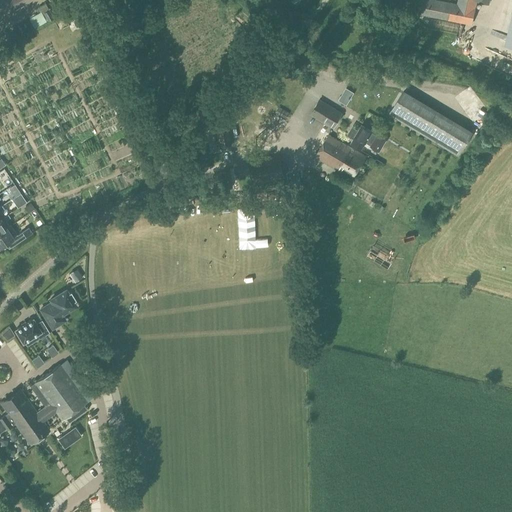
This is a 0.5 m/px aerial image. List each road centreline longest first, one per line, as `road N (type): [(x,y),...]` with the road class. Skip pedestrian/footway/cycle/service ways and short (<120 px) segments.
road 1 (unclassified): [(132,511),(90,259),(110,213),(170,184),(152,127)]
road 2 (track): [(152,127),(227,111),(324,0)]
road 3 (residential): [(152,127),(88,0)]
